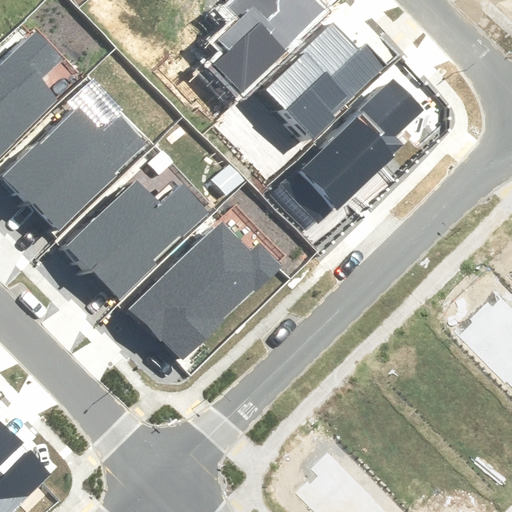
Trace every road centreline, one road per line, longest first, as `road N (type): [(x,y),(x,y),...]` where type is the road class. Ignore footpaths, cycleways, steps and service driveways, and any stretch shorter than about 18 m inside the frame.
road 1 (residential): [(511,138),(168,478)]
road 2 (tertiary): [(0,311),(168,478)]
road 3 (residential): [(511,95),(417,0)]
